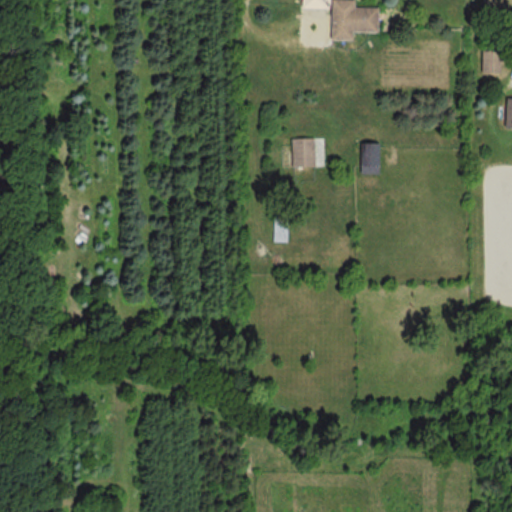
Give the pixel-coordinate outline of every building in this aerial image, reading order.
[(355,7),(355,0),(331,0),(332,40),(353,40),(353,31),(378,31),(378,7),(355,7)] [(500,60),(507,60),(507,50),(482,50),(482,72),(500,72),(500,60)] [(291,138),(291,167),(315,167),(315,138),(291,138)] [(360,142),(360,172),(378,172),(378,142),(360,142)] [(287,210),(273,210),(273,242),(287,242),(287,210)]
